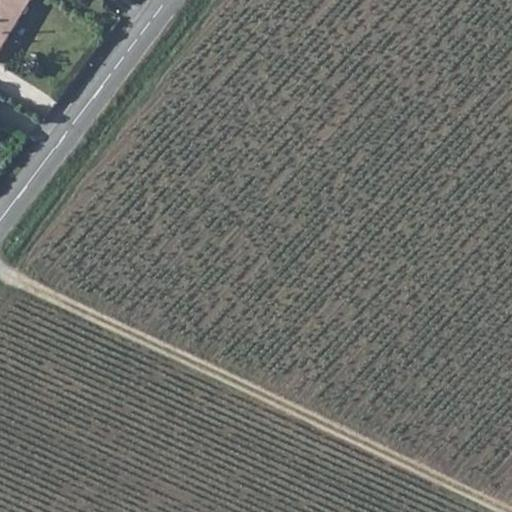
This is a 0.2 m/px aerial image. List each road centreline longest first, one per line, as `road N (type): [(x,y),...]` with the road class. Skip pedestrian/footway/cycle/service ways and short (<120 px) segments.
road 1 (track): [(511,511),(0,271)]
road 2 (tertiary): [(0,225),(166,0)]
